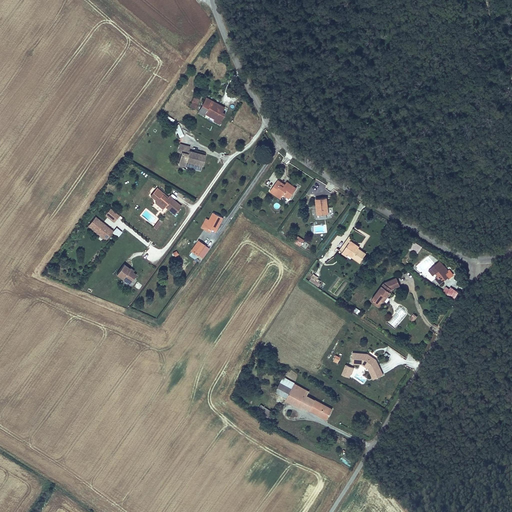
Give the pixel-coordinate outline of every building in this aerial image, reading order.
[(221,106),(209,99),(208,102),(202,99),(194,111),(203,116),(205,113),(214,118),(213,121),(219,124),(224,115),(218,112),(221,106)] [(175,127),(179,137),(183,136),(180,125),(175,127)] [(218,134),(235,147),(240,141),(223,128),(218,134)] [(198,161),(201,162),(202,156),(186,153),(187,147),(179,145),(177,153),(180,154),(177,166),(182,167),(183,162),(197,165),(198,161)] [(284,192),(290,196),(295,189),(285,182),(283,185),(282,187),(279,185),(281,183),(276,180),(269,191),(280,199),(282,195),(284,192)] [(159,194),(160,192),(155,188),(149,195),(155,201),(154,203),(161,209),(162,207),(172,215),(179,207),(169,200),(170,199),(167,196),(166,197),(165,198),(159,194)] [(326,197),(315,198),(316,214),(327,214),(326,197)] [(110,208),(104,215),(113,223),(119,216),(110,208)] [(204,227),(210,230),(213,232),(220,217),(211,212),(207,220),(204,227)] [(113,230),(95,216),(88,225),(105,240),(113,230)] [(209,234),(210,230),(204,227),(207,220),(203,218),(199,229),(209,234)] [(116,227),(112,233),(118,238),(122,232),(116,227)] [(294,242),(300,246),(303,242),(297,238),(294,242)] [(341,254),(349,242),(349,239),(338,252),(341,254)] [(196,256),(203,246),(204,245),(197,241),(190,252),(196,256)] [(358,248),(349,242),(341,254),(338,252),(335,256),(343,262),(347,256),(358,264),(364,255),(357,250),(358,248)] [(417,255),(422,246),(415,242),(410,251),(417,255)] [(200,261),(208,250),(203,246),(196,256),(195,258),(200,261)] [(190,252),(185,257),(192,262),(195,258),(196,256),(190,252)] [(439,261),(430,268),(433,273),(431,275),(438,285),(447,278),(440,269),(443,266),(439,261)] [(129,271),(129,270),(123,265),(116,275),(129,284),(135,275),(132,273),(129,271)] [(450,276),(443,266),(440,269),(447,278),(450,276)] [(383,295),(386,297),(390,292),(389,291),(390,289),(397,286),(394,278),(381,283),(368,302),(371,304),(373,300),(377,303),(383,295)] [(442,293),(455,299),(459,292),(446,286),(442,293)] [(378,309),(386,297),(383,295),(377,303),(373,300),(371,304),(378,309)] [(337,364),(341,358),(336,355),(332,361),(337,364)] [(381,377),(374,361),(369,358),(368,358),(366,357),(367,356),(366,356),(351,355),(350,365),(360,366),(367,370),(372,381),(381,377)] [(346,364),(341,375),(349,379),(354,368),(346,364)] [(292,386),(293,384),(281,378),(274,391),(286,398),(292,386)] [(294,383),(293,384),(292,386),(301,392),(303,389),(294,383)] [(301,392),(292,386),(286,398),(285,401),(288,402),(290,398),(295,401),(293,405),(302,409),(303,407),(308,397),(306,396),(308,392),(303,389),(301,392)] [(314,400),(308,397),(303,407),(308,411),(314,400)] [(314,400),(308,411),(317,415),(318,412),(327,417),(332,409),(314,400)] [(272,412),(261,404),(257,411),(267,418),(272,412)] [(326,421),(327,417),(318,412),(317,415),(326,421)]
